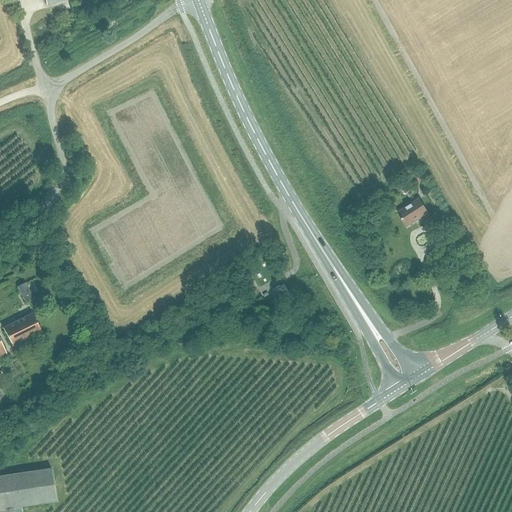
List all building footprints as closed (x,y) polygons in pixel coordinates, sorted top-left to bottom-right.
[(420,198),(398,212),(407,227),(419,219),(421,221),(431,215),(420,198)] [(25,283),(17,287),(27,304),(34,300),(25,283)] [(255,288),(249,292),(254,300),(260,296),(255,288)] [(42,332),(39,327),(32,313),(3,328),(13,347),(42,332)] [(32,472),(0,476),(0,511),(21,511),(21,507),(37,505),(37,504),(57,501),(51,469),(32,472)]
